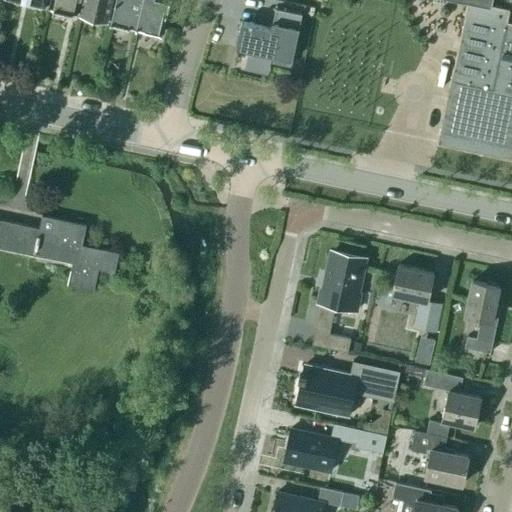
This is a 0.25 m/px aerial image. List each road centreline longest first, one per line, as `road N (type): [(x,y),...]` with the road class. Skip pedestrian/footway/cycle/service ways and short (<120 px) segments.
road 1 (tertiary): [(511,217),(242,157)]
road 2 (residential): [(511,257),(292,209)]
road 3 (unclassified): [(175,511),(204,437),(229,305)]
road 4 (residential): [(232,511),(271,314)]
road 5 (tertiary): [(169,141),(0,104)]
road 6 (unclassified): [(229,305),(242,157)]
road 7 (residential): [(169,141),(210,0)]
